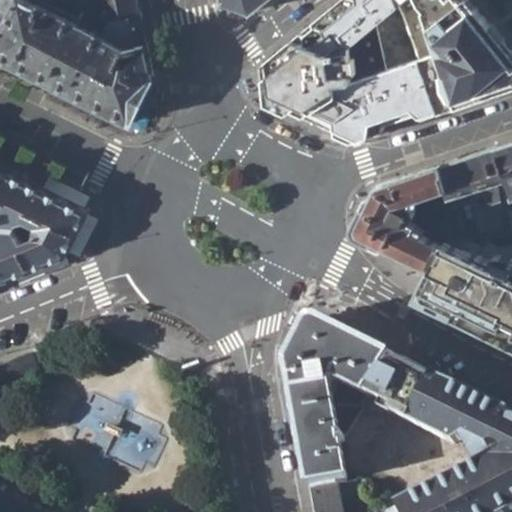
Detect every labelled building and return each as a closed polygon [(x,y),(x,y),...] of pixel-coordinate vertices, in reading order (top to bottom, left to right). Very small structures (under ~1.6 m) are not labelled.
[(0,0),(0,54),(134,120),(155,76),(147,42),(127,46),(104,35),(37,0),(0,0)] [(105,0),(106,1),(108,6),(108,11),(109,16),(108,21),(107,25),(106,30),(104,35),(127,46),(147,42),(139,0),(105,0)] [(223,0),(251,11),(264,0),(223,0)] [(427,116),(442,111),(398,0),(340,0),(264,64),(270,102),(353,142),(386,130),(388,122),(418,111),(427,116)] [(511,0),(398,0),(442,111),(511,87),(511,0)] [(511,140),(442,165),(450,188),(453,197),(465,233),(494,232),(485,205),(500,200),(497,179),(507,176),(511,189),(511,140)] [(0,279),(67,253),(89,208),(0,163),(0,279)] [(450,188),(442,165),(379,186),(357,229),(378,239),(428,265),(431,266),(448,233),(463,233),(465,233),(453,197),(426,207),(422,197),(450,188)] [(47,184),(89,206),(94,196),(52,174),(47,184)] [(494,232),(501,232),(499,209),(501,209),(500,200),(485,205),(494,232)] [(501,232),(511,231),(508,208),(501,209),(499,209),(501,232)] [(427,296),(430,298),(511,338),(511,254),(497,254),(494,260),(480,253),(479,255),(463,247),(463,233),(448,233),(431,266),(427,273),(424,280),(423,282),(423,284),(423,289),(423,291),(425,294),(427,296)] [(289,366),(312,493),(338,489),(350,487),(340,449),(345,447),(343,440),(360,414),(356,415),(345,435),(337,436),(331,394),(335,386),(367,402),(393,358),(333,329),(303,336),(289,366)] [(32,355),(0,367),(0,386),(1,388),(39,371),(32,355)] [(340,449),(350,487),(359,486),(361,482),(389,495),(398,510),(497,458),(511,488),(511,417),(393,358),(367,402),(360,414),(343,440),(345,447),(340,449)] [(511,511),(511,488),(497,458),(398,510),(398,511),(511,511)] [(343,509),(338,489),(312,493),(315,511),(398,511),(398,510),(393,511),(339,511),(339,509),(343,509)]
